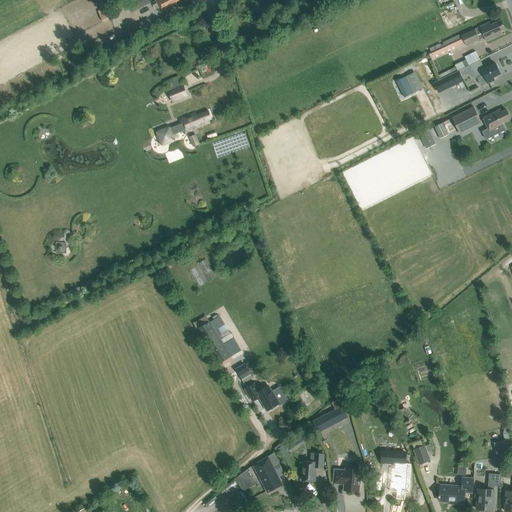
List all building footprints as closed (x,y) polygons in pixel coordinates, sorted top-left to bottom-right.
[(151,3),(149,0),(134,0),(128,3),(133,12),(151,3)] [(180,0),(156,0),(161,12),(177,4),(176,2),(180,0)] [(100,15),(104,22),(118,15),(114,8),(100,15)] [(490,23),(461,36),(466,46),(480,39),(478,36),(483,33),(487,41),(502,33),(501,31),(505,29),(501,21),(491,25),(490,23)] [(151,24),(140,29),(142,35),(153,29),(151,24)] [(460,34),(429,48),(431,52),(429,53),(431,57),(463,42),(460,34)] [(493,77),(501,74),(495,63),(484,68),(480,61),(434,84),(438,92),(470,76),(472,80),(478,78),(481,85),(483,85),(493,81),(494,79),(493,77)] [(408,83),(405,77),(396,82),(404,98),(413,93),(411,88),(408,83)] [(411,88),(413,93),(423,88),(418,78),(408,83),(411,88)] [(172,102),(188,96),(183,85),(168,91),(172,102)] [(460,133),(481,122),(473,107),(452,118),(460,133)] [(503,125),(502,123),(511,118),(506,110),(501,112),(500,110),(483,118),(488,129),(483,132),(486,139),(505,130),(503,125)] [(175,140),(173,135),(184,131),(185,133),(210,123),(209,120),(212,119),(209,111),(196,116),(195,113),(180,120),(181,123),(170,128),(170,127),(157,132),(162,145),(175,140)] [(442,122),(434,126),(440,138),(448,134),(442,122)] [(436,143),(428,129),(418,134),(426,149),(436,143)] [(196,134),(188,137),(192,147),(200,144),(196,134)] [(218,364),(231,355),(210,321),(196,329),(218,364)] [(235,368),(239,376),(249,370),(245,363),(235,368)] [(259,392),(254,383),(245,389),(253,401),(259,397),(267,410),(278,404),(279,405),(288,400),(280,387),(272,392),(269,386),(259,392)] [(342,406),(339,399),(331,403),(335,410),(327,413),(333,425),(348,417),(342,406)] [(320,417),(313,421),(319,433),(326,429),(320,417)] [(511,452),(511,448),(508,427),(504,428),(503,433),(504,440),(494,442),(497,456),(511,452)] [(301,435),(292,441),(294,445),(304,439),(301,435)] [(414,450),(420,464),(430,461),(425,446),(414,450)] [(409,496),(411,464),(405,463),(406,453),(382,451),(381,462),(395,463),(394,482),(392,495),(396,495),(396,498),(405,499),(405,496),(409,496)] [(324,453),(315,452),(311,452),(310,461),(303,460),(302,479),(316,480),(317,466),(323,467),(324,453)] [(273,467),(279,464),(273,453),(253,465),(257,472),(259,471),(261,476),(260,477),(268,492),(282,485),(273,467)] [(466,467),(458,467),(458,475),(466,475),(466,467)] [(360,491),(361,469),(347,468),(346,470),(335,469),(334,483),(345,484),(345,490),(360,491)] [(252,476),(247,470),(235,478),(240,485),(252,476)] [(500,486),(500,474),(488,473),(488,489),(478,489),(477,509),(492,510),(493,490),(493,486),(500,486)] [(472,492),(473,478),(463,478),(462,487),(441,485),(440,495),(439,495),(439,497),(440,497),(440,501),(455,502),(454,503),(464,504),(465,492),(472,492)]
